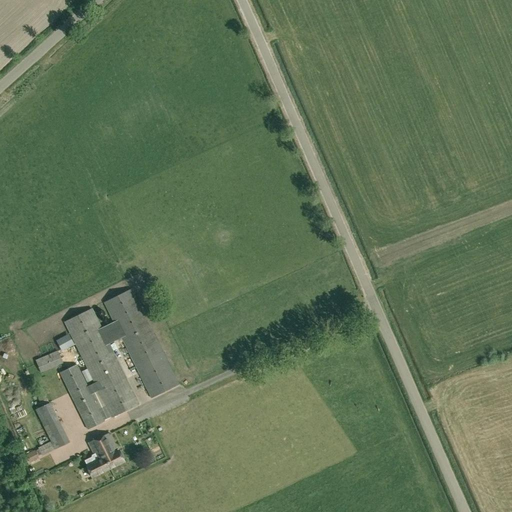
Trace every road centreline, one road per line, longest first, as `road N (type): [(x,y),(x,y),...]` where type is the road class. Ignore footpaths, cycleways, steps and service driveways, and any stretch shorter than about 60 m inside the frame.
road 1 (unclassified): [(376,307),(241,0)]
road 2 (unclassified): [(464,511),(376,307)]
road 3 (unclassified): [(192,392),(376,307)]
road 4 (unclassified): [(0,87),(98,0)]
